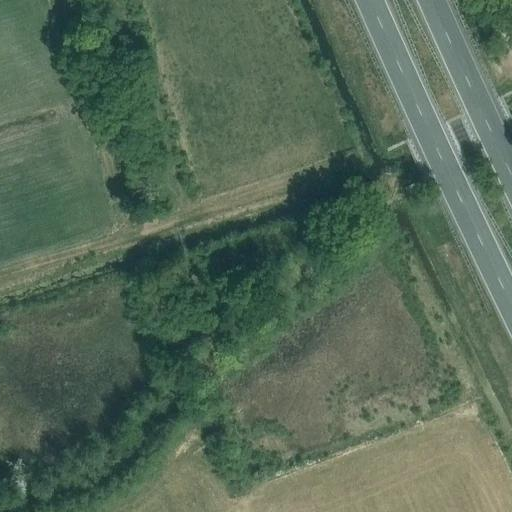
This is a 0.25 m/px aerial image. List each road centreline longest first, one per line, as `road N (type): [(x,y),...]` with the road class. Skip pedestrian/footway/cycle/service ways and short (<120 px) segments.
road 1 (trunk): [(371,0),(511,309)]
road 2 (trunk): [(511,176),(432,0)]
